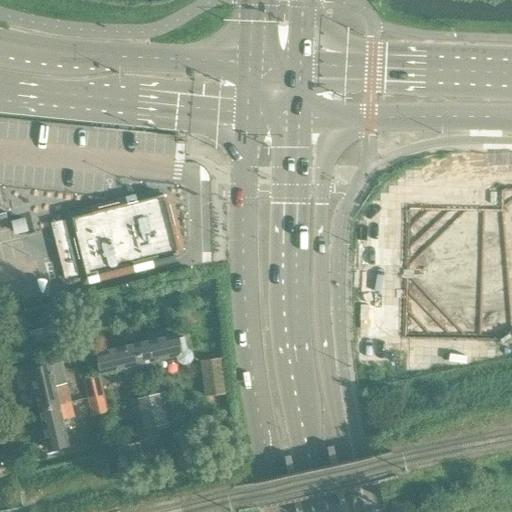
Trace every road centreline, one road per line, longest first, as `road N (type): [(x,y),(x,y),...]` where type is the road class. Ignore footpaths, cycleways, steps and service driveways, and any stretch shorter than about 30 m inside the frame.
road 1 (secondary): [(246,113),(246,348),(279,511)]
road 2 (secondary): [(351,511),(325,369),(317,251),(321,192),(341,117)]
road 3 (secondary): [(324,511),(294,301),(297,117)]
road 4 (secondary): [(247,62),(46,51),(0,39)]
road 5 (secondary): [(0,78),(246,113)]
road 6 (secondary): [(511,74),(298,65)]
road 7 (secondary): [(341,117),(511,119)]
